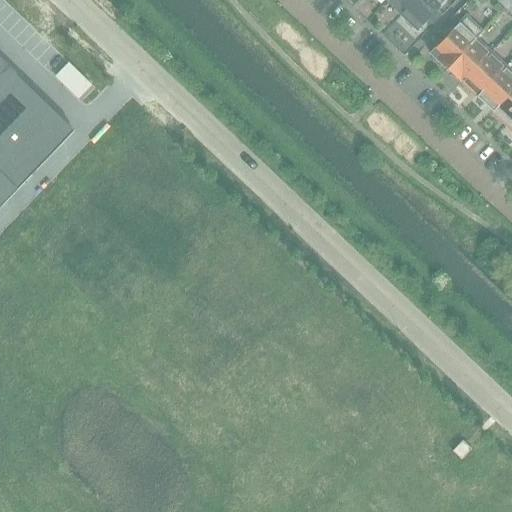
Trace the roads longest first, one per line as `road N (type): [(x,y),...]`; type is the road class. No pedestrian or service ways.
road 1 (unclassified): [(67,0),(511,423)]
road 2 (residential): [(511,202),(289,0)]
